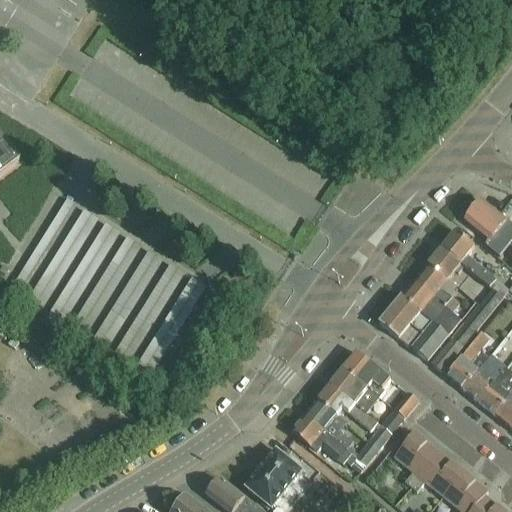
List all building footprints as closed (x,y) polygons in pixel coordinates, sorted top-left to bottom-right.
[(0,178),(18,165),(0,141),(0,178)] [(32,287),(85,208),(73,200),(19,279),(32,287)] [(496,238),(505,226),(480,206),(465,225),(489,244),(485,250),(499,261),(509,248),(496,238)] [(86,209),(34,300),(51,310),(103,219),(86,209)] [(67,327),(126,234),(109,223),(50,317),(67,327)] [(455,236),(442,253),(460,269),(491,295),(500,285),(468,259),(474,252),(455,236)] [(130,237),(78,325),(94,334),(146,246),(130,237)] [(102,341),(120,349),(165,258),(148,249),(102,341)] [(442,253),(429,269),(447,285),(460,269),(442,253)] [(169,263),(124,354),(142,362),(187,271),(169,263)] [(415,286),(402,302),(421,317),(448,341),(461,324),(453,317),(445,311),(452,302),(450,300),(441,293),(447,285),(429,269),(415,286)] [(146,367),(165,376),(208,285),(189,276),(146,367)] [(500,285),(491,295),(501,303),(510,293),(500,285)] [(491,295),(479,311),(488,319),(501,303),(491,295)] [(402,302),(380,328),(399,343),(408,350),(419,337),(422,339),(411,353),(428,366),(448,341),(421,317),(402,302)] [(452,302),(445,311),(453,317),(460,309),(452,302)] [(488,319),(479,311),(465,327),(475,335),(488,319)] [(475,335),(465,327),(431,369),(441,377),(475,335)] [(0,330),(0,340),(5,344),(10,337),(0,330)] [(463,394),(478,375),(469,368),(489,343),(481,337),(446,381),(463,394)] [(14,341),(8,349),(15,354),(21,346),(14,341)] [(344,372),(378,400),(390,384),(356,357),(344,372)] [(490,361),(489,361),(478,375),(463,394),(478,406),(505,373),(490,361)] [(344,372),(330,389),(366,418),(379,402),(378,400),(344,372)] [(511,382),(511,378),(505,373),(478,406),(495,420),(511,397),(511,389),(508,387),(511,382)] [(366,418),(330,389),(317,405),(336,420),(342,412),(348,417),(349,416),(371,435),(377,427),(366,418)] [(511,397),(510,401),(495,420),(510,432),(511,430),(511,397)] [(407,398),(394,414),(404,422),(417,406),(407,398)] [(317,405),(304,420),(346,454),(353,445),(340,435),(346,428),(336,420),(317,405)] [(394,414),(381,430),(390,439),(404,422),(394,414)] [(346,454),(304,420),(292,436),(317,456),(324,448),(334,456),(331,459),(343,469),(351,459),(346,454)] [(381,430),(368,446),(378,454),(390,439),(381,430)] [(410,493),(438,457),(413,437),(393,462),(412,477),(404,488),(410,493)] [(378,454),(368,446),(355,462),(365,470),(378,454)] [(302,475),(277,454),(246,491),(271,511),(302,475)] [(438,457),(410,493),(416,498),(424,487),(442,501),(462,477),(438,457)] [(365,470),(355,462),(349,469),(359,477),(365,470)] [(462,477),(442,501),(455,511),(474,511),(484,500),(487,496),(462,477)] [(257,511),(245,502),(219,482),(206,498),(223,511),(257,511)] [(395,495),(389,502),(397,508),(402,502),(395,495)] [(203,511),(187,499),(177,511),(203,511)] [(474,511),(498,511),(484,500),(474,511)]
